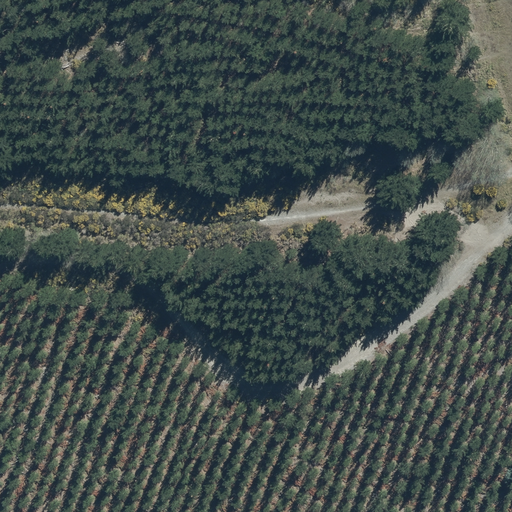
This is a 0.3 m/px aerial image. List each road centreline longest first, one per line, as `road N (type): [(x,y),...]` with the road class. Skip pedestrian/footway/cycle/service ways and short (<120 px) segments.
road 1 (track): [(511,232),(300,389),(265,385),(117,264),(0,263)]
road 2 (track): [(0,203),(253,219),(511,174)]
